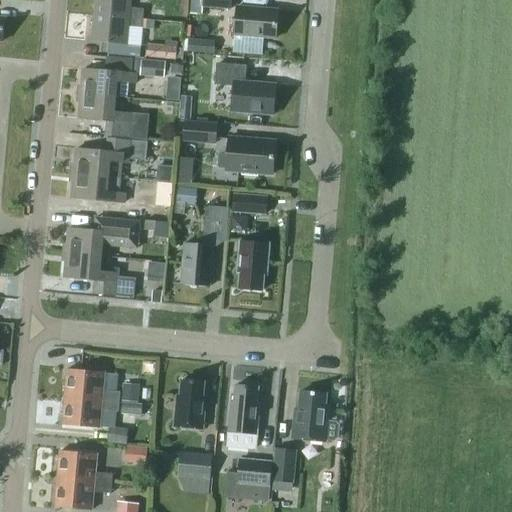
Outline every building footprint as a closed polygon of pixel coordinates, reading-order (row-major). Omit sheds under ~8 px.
[(95,0),(94,14),(143,19),(144,9),(130,8),(130,0),(95,0)] [(203,8),(232,10),(233,0),(191,0),(190,15),(202,16),(203,8)] [(235,35),(276,38),(278,10),(237,7),(235,35)] [(128,27),(142,28),(143,19),(94,14),(92,42),(127,45),(128,27)] [(143,19),(142,28),(154,29),(155,21),(143,19)] [(188,53),(200,54),(201,40),(189,39),(188,53)] [(148,45),(147,57),(175,60),(176,48),(148,45)] [(141,75),(141,76),(164,78),(165,74),(182,75),(183,64),(166,62),(142,61),(141,75)] [(232,111),(273,114),(276,85),(244,82),(245,66),(218,64),(216,84),(234,85),(232,111)] [(117,72),(83,69),(81,94),(116,97),(128,98),(129,83),(136,84),(136,74),(117,73),(117,72)] [(116,97),(81,94),(78,118),(109,121),(107,136),(146,139),(148,115),(114,112),(116,97)] [(178,141),(216,144),(217,124),(179,121),(178,141)] [(229,137),(226,171),(242,172),(241,175),(258,176),(258,173),(272,175),(275,141),(229,137)] [(76,149),(73,173),(121,178),(122,163),(128,163),(129,159),(144,160),(146,142),(108,139),(106,152),(76,149)] [(121,178),(73,173),(71,198),(105,201),(125,203),(126,193),(107,192),(108,177),(121,178)] [(232,213),(267,215),(268,197),(233,194),(232,213)] [(207,207),(205,235),(224,237),(227,209),(207,207)] [(68,228),(66,253),(101,256),(102,247),(138,250),(141,221),(94,217),(93,231),(68,228)] [(146,220),(145,228),(154,229),(155,221),(146,220)] [(266,274),(269,244),(240,241),(238,272),(241,272),(239,289),(262,291),(263,274),(266,274)] [(184,244),(181,284),(210,286),(213,246),(184,244)] [(94,280),(93,294),(133,298),(135,279),(119,278),(119,273),(115,269),(100,267),(101,256),(66,253),(64,278),(94,280)] [(160,280),(164,264),(151,261),(147,276),(160,280)] [(160,302),(161,292),(153,291),(152,301),(160,302)] [(120,402),(120,401),(120,392),(103,390),(105,373),(67,369),(65,397),(120,402)] [(174,427),(203,429),(206,399),(203,398),(204,382),(182,380),(180,396),(177,396),(174,427)] [(138,402),(139,386),(123,385),(122,401),(138,402)] [(258,387),(236,385),(234,401),(231,401),(227,446),(256,449),(260,404),(257,404),(258,387)] [(328,421),(330,405),(326,404),(327,394),(301,391),(298,417),(294,416),(292,439),(326,442),(326,440),(335,441),(339,438),(340,426),(337,422),(328,421)] [(119,412),(120,402),(65,397),(62,425),(100,428),(101,410),(119,412)] [(141,415),(142,405),(122,403),(121,413),(141,415)] [(110,428),(109,442),(127,444),(128,430),(110,428)] [(133,463),(145,464),(146,450),(134,449),(133,463)] [(273,481),(293,483),(296,451),(276,449),(273,481)] [(60,451),(57,479),(112,483),(113,474),(96,472),(97,454),(60,451)] [(210,480),(213,455),(181,452),(178,477),(210,480)] [(239,458),(237,485),(271,488),(273,461),(239,458)] [(57,479),(55,507),(92,510),(94,492),(111,494),(112,483),(57,479)] [(123,511),(117,511),(137,511),(138,505),(124,503),(123,511)]
